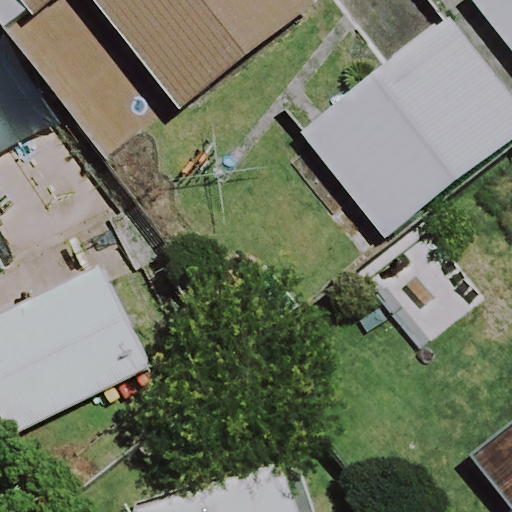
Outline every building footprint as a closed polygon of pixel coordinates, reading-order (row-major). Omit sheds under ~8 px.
[(0,0),(0,25),(21,49),(75,0),(85,0),(194,121),(312,15),(298,0),(0,0)] [(511,0),(468,0),(511,51),(511,0)] [(511,92),(453,19),(301,142),(347,198),(323,217),(363,265),(511,143),(511,92)] [(0,289),(13,284),(0,252),(0,289)] [(105,264),(0,307),(0,439),(151,378),(105,264)] [(298,511),(289,480),(183,511),(298,511)]
